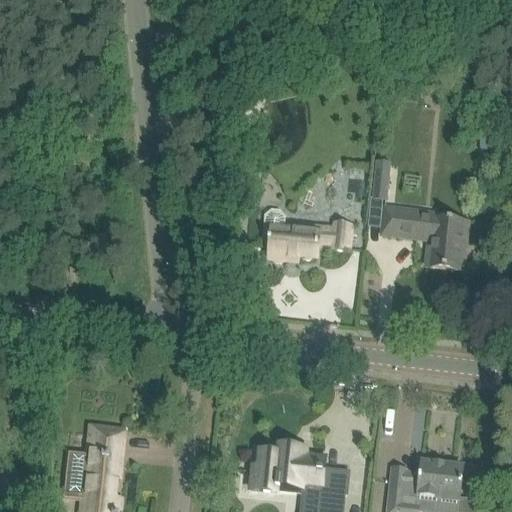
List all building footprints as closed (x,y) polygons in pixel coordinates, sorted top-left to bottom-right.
[(482,127),(480,152),(492,153),(494,127),(482,127)] [(377,164),(373,201),(387,203),(391,166),(377,164)] [(265,217),(263,240),(271,241),(269,261),(274,261),(276,264),(281,265),(284,262),(289,263),(289,257),(300,258),(302,258),(304,261),(310,262),(312,259),(318,260),(319,245),(332,247),(333,247),(333,251),(350,253),(352,237),(353,228),(335,226),(333,237),(320,236),(285,232),(286,219),(281,212),(272,212),(265,217)] [(385,217),(383,237),(405,239),(406,235),(412,236),(419,237),(425,238),(424,242),(430,242),(427,269),(457,273),(457,271),(461,242),(467,243),(469,225),(436,221),(431,221),(422,220),(422,216),(386,212),(385,217)] [(380,240),(379,260),(393,261),(394,240),(380,240)] [(81,511),(121,511),(122,502),(115,502),(123,433),(91,430),(88,456),(69,454),(64,500),(83,502),(81,511)] [(253,471),(251,492),(271,494),(271,493),(277,494),(277,491),(280,492),(281,481),(302,483),(302,488),(301,497),(302,497),(304,497),(302,511),(344,511),(345,508),(346,499),(347,495),(321,492),(324,470),(325,462),(309,461),(310,453),(279,449),(279,458),(260,455),(259,471),(253,471)] [(391,495),(388,511),(419,511),(421,499),(458,503),(457,511),(483,511),(484,505),(460,502),(463,470),(423,465),(421,476),(407,474),(407,473),(393,471),(391,495)] [(0,506),(13,508),(16,484),(17,476),(0,474),(0,506)] [(477,481),(476,498),(488,499),(490,483),(477,481)]
